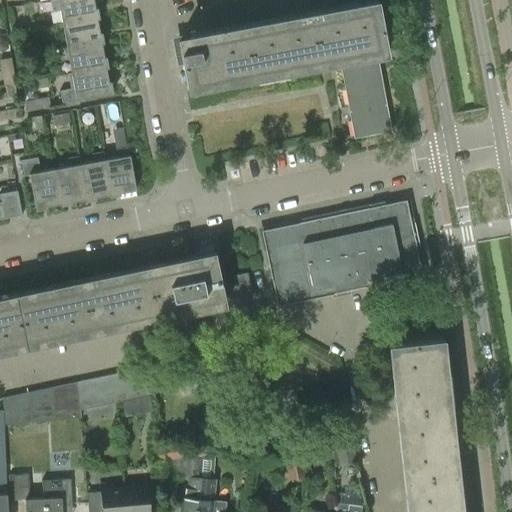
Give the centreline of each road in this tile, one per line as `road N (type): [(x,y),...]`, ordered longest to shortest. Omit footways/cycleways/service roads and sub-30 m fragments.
road 1 (residential): [(381,511),(368,412),(341,319),(318,307),(171,342)]
road 2 (tertiary): [(454,154),(511,511)]
road 3 (residential): [(454,154),(183,208)]
road 4 (residential): [(183,208),(146,0)]
road 5 (residential): [(183,208),(0,247)]
road 6 (tertiary): [(427,0),(454,154)]
road 7 (tertiary): [(501,146),(477,0)]
